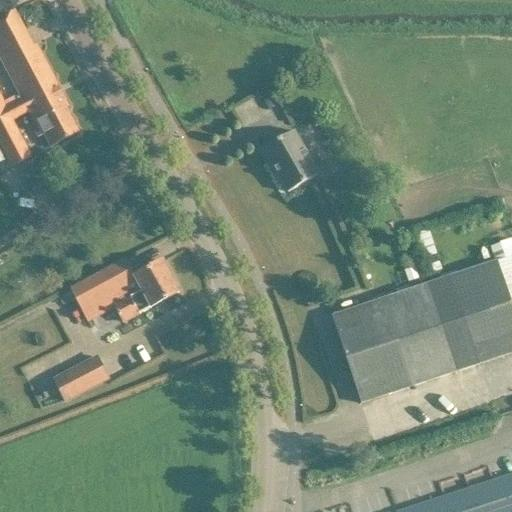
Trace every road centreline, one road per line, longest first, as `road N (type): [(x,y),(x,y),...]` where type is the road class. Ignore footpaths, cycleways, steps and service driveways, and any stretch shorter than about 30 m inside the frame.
road 1 (tertiary): [(259,501),(259,388),(231,293),(63,0)]
road 2 (unclassified): [(511,437),(360,492),(259,501)]
